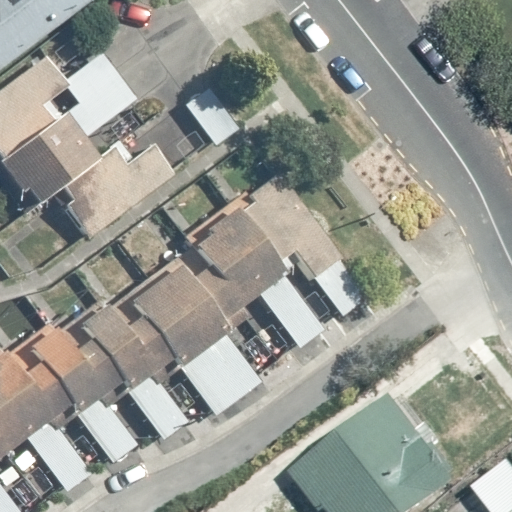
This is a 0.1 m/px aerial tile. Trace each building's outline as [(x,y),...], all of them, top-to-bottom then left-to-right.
[(0,0),(0,69),(86,0),(0,0)] [(0,153),(3,152),(44,120),(36,110),(65,87),(41,57),(0,89),(0,153)] [(44,120),(3,152),(0,153),(0,180),(26,214),(49,197),(71,180),(89,165),(74,146),(131,101),(107,70),(51,114),(44,120)] [(233,120),(211,87),(178,108),(200,141),(233,120)] [(89,165),(71,180),(49,197),(83,242),(166,178),(144,149),(125,164),(112,147),(89,165)] [(227,204),(283,278),(298,266),(341,322),(372,299),(274,168),(227,204)] [(283,278),(227,204),(178,240),(185,249),(169,260),(220,327),(256,300),(297,355),(325,334),(283,278)] [(220,327),(169,260),(120,298),(165,362),(209,421),(261,382),(220,327)] [(165,362),(120,298),(105,309),(150,374),(165,362)] [(70,326),(115,388),(157,444),(186,422),(150,374),(105,309),(100,303),(70,326)] [(19,345),(69,413),(110,467),(137,446),(101,398),(56,337),(47,324),(19,345)] [(115,388),(70,326),(56,337),(101,398),(115,388)] [(69,413),(19,345),(2,358),(52,426),(69,413)] [(0,452),(3,457),(22,442),(63,496),(90,476),(52,426),(2,358),(0,355),(0,452)] [(412,511),(457,479),(392,392),(284,473),(313,511),(412,511)] [(0,459),(3,457),(0,452),(0,511),(18,511),(0,488),(0,459)] [(511,511),(511,464),(508,459),(439,511),(511,511)]
